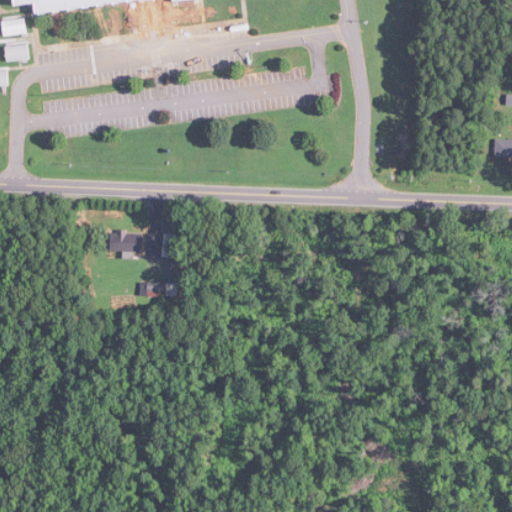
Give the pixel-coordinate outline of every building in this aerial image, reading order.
[(143,0),(16,0),(18,6),(38,4),(39,10),(143,0)] [(27,35),(27,21),(4,21),(4,35),(27,35)] [(32,60),(30,45),(6,47),(7,61),(32,60)] [(10,72),(0,72),(0,85),(10,86),(10,72)] [(511,157),(511,139),(497,139),(497,157),(511,157)] [(144,252),(144,231),(113,231),(113,252),(144,252)] [(176,257),(176,235),(165,235),(165,257),(176,257)] [(178,296),(178,282),(149,282),(149,296),(178,296)]
